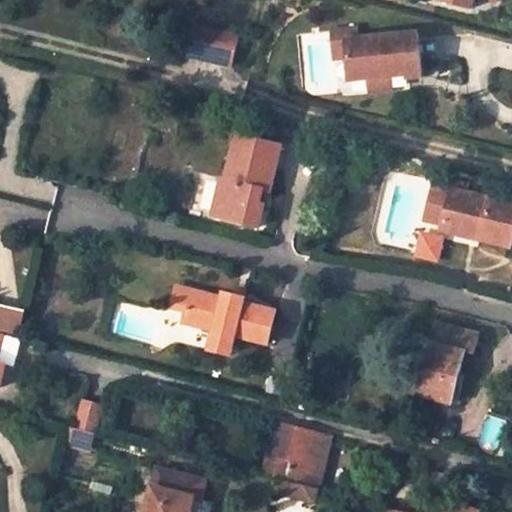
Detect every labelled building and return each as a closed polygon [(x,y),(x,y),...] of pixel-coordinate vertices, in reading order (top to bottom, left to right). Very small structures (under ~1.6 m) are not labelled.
[(440,0),(441,1),(472,8),(474,0),(488,0),(496,2),(496,0),(440,0)] [(231,67),(238,36),(192,25),(185,56),(231,67)] [(415,32),(345,39),(350,78),(405,72),(405,76),(419,75),(415,32)] [(283,146),(239,135),(228,180),(224,179),(215,216),(260,227),(266,204),(261,203),(265,190),(272,192),(283,146)] [(192,213),(208,217),(218,177),(202,173),(192,213)] [(511,201),(453,187),(444,222),(482,232),(481,238),(511,245),(511,201)] [(443,228),(481,238),(482,232),(444,222),(443,228)] [(212,336),(233,341),(234,336),(267,344),(274,312),(242,304),(243,299),(222,294),(221,299),(174,288),(169,309),(184,312),(181,323),(213,331),(212,336)] [(0,305),(0,331),(17,336),(24,313),(0,305)] [(451,404),(465,351),(474,354),(480,332),(437,321),(417,395),(451,404)] [(233,341),(212,336),(208,351),(229,356),(233,341)] [(93,432),(106,389),(86,383),(74,428),(93,432)] [(273,423),(260,474),(286,481),(313,488),(327,437),(273,423)] [(198,511),(201,502),(205,503),(211,482),(167,471),(156,511),(198,511)] [(314,502),(318,489),(313,488),(286,481),(283,494),(314,502)]
